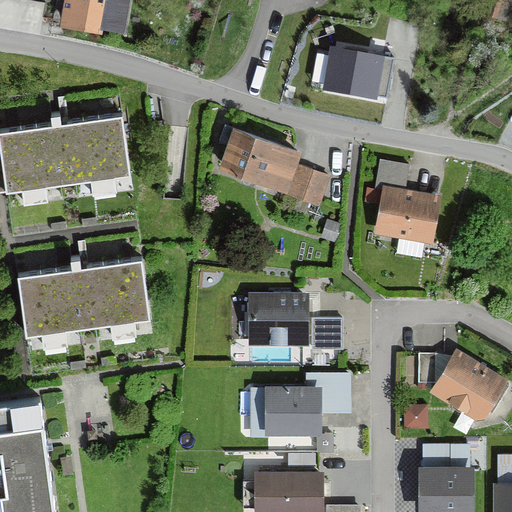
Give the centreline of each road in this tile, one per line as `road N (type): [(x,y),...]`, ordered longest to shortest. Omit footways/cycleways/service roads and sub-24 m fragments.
road 1 (unclassified): [(0,39),(121,64),(329,125),(511,161)]
road 2 (residential): [(385,511),(387,324),(470,317),(511,341)]
